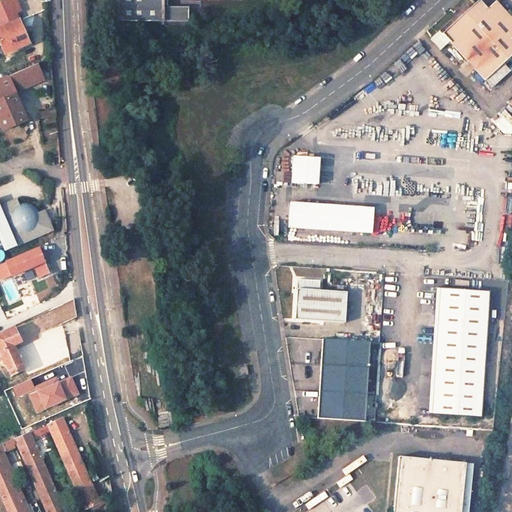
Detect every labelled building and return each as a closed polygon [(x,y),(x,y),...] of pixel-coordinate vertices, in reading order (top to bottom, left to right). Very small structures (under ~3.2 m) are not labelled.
[(15,0),(5,0),(0,2),(0,19),(15,12),(20,10),(15,0)] [(160,0),(112,0),(113,22),(161,21),(161,7),(160,0)] [(511,32),(511,18),(494,0),(491,0),(485,6),(479,0),(473,0),(440,31),(483,77),(511,50),(511,41),(508,37),(511,34),(511,32)] [(185,21),(185,6),(161,7),(161,21),(185,21)] [(15,12),(0,19),(0,28),(18,20),(15,12)] [(28,43),(18,20),(0,28),(0,44),(4,54),(28,43)] [(38,63),(33,51),(2,64),(7,76),(15,73),(36,64),(38,63)] [(15,73),(19,83),(40,74),(36,64),(15,73)] [(25,119),(12,86),(19,83),(15,73),(7,76),(0,79),(0,125),(1,129),(25,119)] [(55,118),(55,110),(39,112),(39,119),(55,118)] [(293,156),(291,183),(317,185),(319,158),(293,156)] [(22,201),(20,202),(18,203),(16,198),(0,205),(0,240),(4,250),(52,229),(44,210),(39,211),(38,208),(36,206),(33,203),(30,202),(28,202),(25,201),(22,201)] [(360,208),(290,203),(288,229),(358,235),(372,236),(374,209),(360,208)] [(38,248),(0,263),(0,279),(0,280),(33,266),(38,278),(49,273),(38,248)] [(318,323),(346,325),(348,294),(347,294),(320,292),(321,283),(299,281),(298,290),(296,321),(318,323)] [(480,417),(488,291),(441,288),(434,288),(431,326),(434,326),(429,414),(480,417)] [(16,327),(0,334),(0,341),(5,353),(0,355),(0,358),(3,365),(7,363),(12,374),(27,367),(18,346),(23,343),(16,327)] [(369,342),(322,339),(320,366),(368,369),(369,342)] [(368,369),(320,366),(319,392),(366,395),(368,369)] [(236,370),(238,379),(249,377),(248,368),(236,370)] [(83,392),(74,373),(62,379),(59,374),(33,386),(43,407),(66,396),(67,399),(83,392)] [(366,395),(319,392),(317,420),(364,423),(366,395)] [(99,503),(62,418),(48,425),(50,431),(82,502),(85,509),(99,503)] [(48,425),(30,432),(33,439),(50,431),(48,425)] [(33,439),(30,432),(15,439),(18,445),(46,511),(64,511),(64,510),(33,439)] [(29,511),(3,452),(18,445),(15,439),(0,445),(0,454),(25,511),(29,511)] [(289,463),(292,463),(290,443),(278,444),(279,457),(288,456),(289,463)] [(25,511),(0,454),(0,493),(8,511),(25,511)] [(459,511),(465,464),(390,457),(384,511),(385,511),(459,511)] [(459,511),(467,511),(472,466),(465,464),(459,511)] [(106,496),(113,495),(109,481),(103,482),(106,496)] [(64,511),(77,511),(85,509),(82,502),(64,510),(64,511)]
